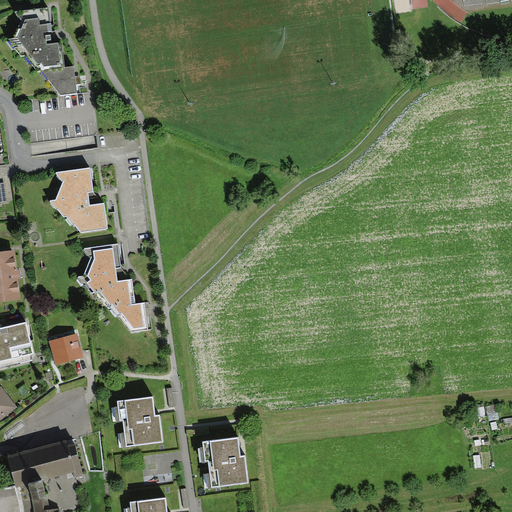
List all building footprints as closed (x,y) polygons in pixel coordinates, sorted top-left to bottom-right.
[(48,7),(15,11),(24,23),(17,37),(42,70),(65,67),(62,44),(58,44),(58,43),(47,44),(46,40),(51,40),(50,35),(49,35),(48,32),(52,31),(51,23),(50,24),(48,7)] [(65,67),(42,70),(61,95),(77,93),(76,84),(80,84),(80,76),(74,76),(74,66),(65,67)] [(88,196),(85,171),(52,176),(59,183),(54,203),(45,206),(76,236),(103,233),(99,207),(84,209),(82,196),(88,196)] [(117,284),(113,248),(81,253),(89,260),(78,280),(128,330),(144,328),(142,305),(131,305),(128,283),(117,284)] [(14,255),(0,256),(0,303),(19,301),(14,255)] [(23,329),(0,334),(0,369),(31,362),(23,329)] [(84,357),(77,333),(49,341),(56,365),(84,357)] [(0,419),(16,407),(0,386),(0,419)] [(149,417),(147,399),(118,402),(121,432),(126,432),(128,451),(159,447),(155,416),(149,417)] [(232,457),(230,439),(201,443),(204,472),(209,471),(211,490),(241,486),(237,456),(232,457)] [(66,440),(7,455),(16,488),(29,485),(42,481),(75,472),(77,478),(83,477),(75,444),(68,446),(66,440)] [(49,509),(42,481),(29,485),(33,507),(33,511),(59,511),(59,509),(49,509)] [(160,511),(159,500),(132,503),(132,511),(160,511)]
